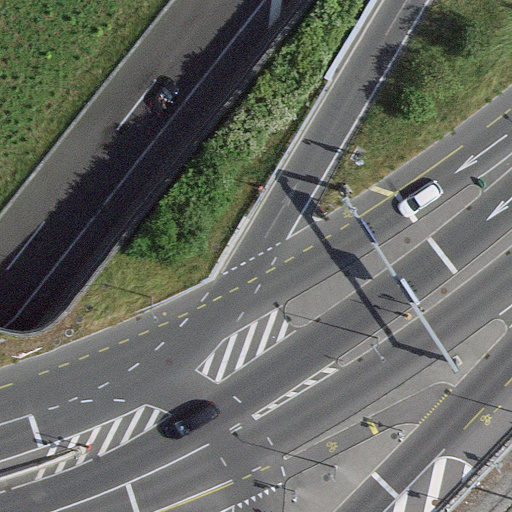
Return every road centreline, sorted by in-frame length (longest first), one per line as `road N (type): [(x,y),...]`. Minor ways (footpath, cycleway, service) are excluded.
road 1 (motorway): [(148,371),(256,254),(407,0)]
road 2 (primary): [(511,140),(148,371)]
road 3 (motorway): [(511,191),(331,336),(237,438)]
road 4 (motorway): [(0,281),(218,0)]
road 5 (primary): [(237,438),(360,380),(511,276)]
road 6 (primary): [(50,511),(237,438)]
road 7 (primary): [(148,371),(0,425)]
road 8 (motorway): [(92,0),(0,118)]
road 9 (motorway): [(359,511),(463,406)]
